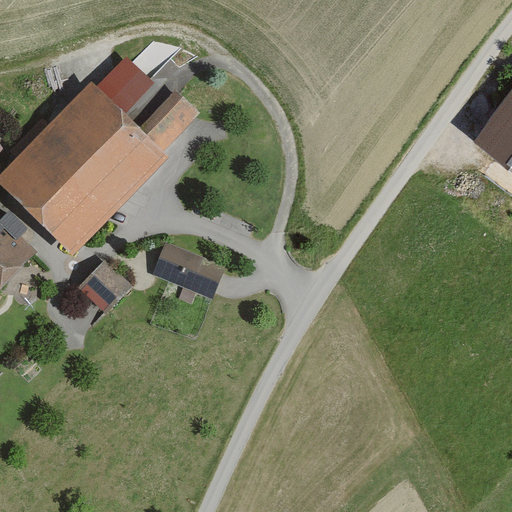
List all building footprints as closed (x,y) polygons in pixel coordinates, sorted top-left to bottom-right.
[(100,83),(6,182),(84,256),(213,121),(184,94),(149,130),(100,83)] [(511,100),(486,137),(511,155),(511,100)] [(0,210),(0,301),(45,260),(0,210)] [(153,274),(214,297),(227,265),(165,242),(153,274)] [(102,259),(77,287),(106,314),(132,286),(102,259)]
